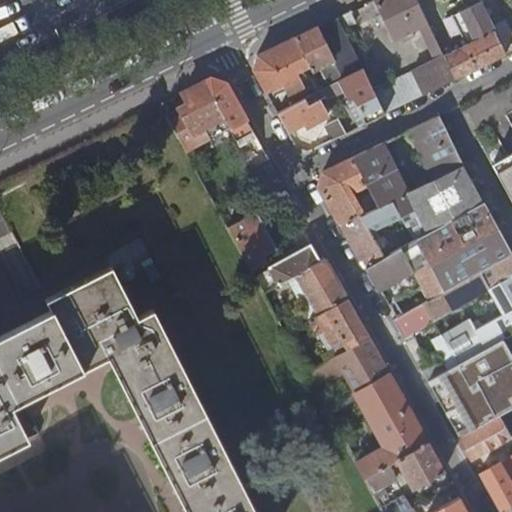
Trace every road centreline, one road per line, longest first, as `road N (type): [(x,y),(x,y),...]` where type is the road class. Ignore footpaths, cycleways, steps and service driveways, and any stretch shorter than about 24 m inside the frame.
road 1 (residential): [(482,511),(290,173)]
road 2 (unknown): [(0,297),(33,339),(176,426),(179,391),(152,290)]
road 3 (residential): [(511,64),(290,173)]
road 4 (primary): [(0,139),(213,33)]
road 5 (residential): [(290,173),(213,33)]
